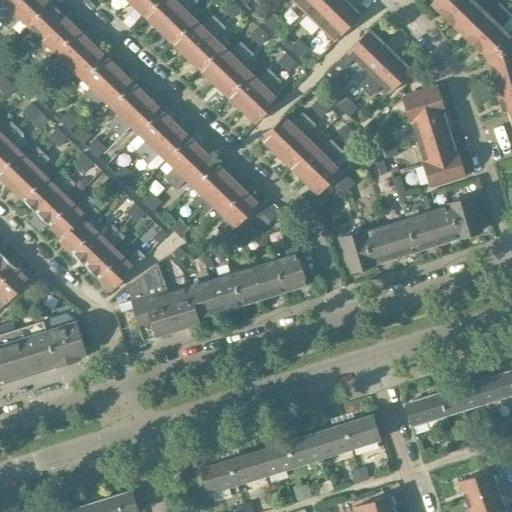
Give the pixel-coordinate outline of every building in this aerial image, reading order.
[(26,0),(0,0),(7,7),(0,14),(0,21),(3,24),(26,0)] [(46,0),(26,0),(3,24),(9,30),(20,19),(26,25),(49,2),(46,0)] [(132,0),(130,3),(144,16),(159,0),(132,0)] [(173,0),(159,0),(144,16),(158,30),(187,0),(174,0),(173,0)] [(196,0),(187,0),(158,30),(172,43),(194,20),(186,13),(197,1),(196,0)] [(229,0),(221,9),(227,14),(236,5),(230,0),(229,0)] [(294,0),(293,2),(307,15),(321,0),(294,0)] [(345,0),(321,0),(307,15),(321,28),(347,2),(345,0)] [(434,0),(430,4),(445,18),(462,0),(434,0)] [(462,0),(445,18),(459,31),(481,8),(473,1),(473,0),(462,0)] [(49,2),(26,25),(35,34),(29,40),(35,46),(64,17),(49,2)] [(347,2),(321,28),(334,42),(361,15),(347,2)] [(481,8),(459,31),(472,44),(505,10),(499,4),(488,15),(481,8)] [(236,5),(227,14),(232,19),(240,10),(236,5)] [(505,10),(472,44),(486,58),(511,42),(511,37),(501,27),(511,16),(505,10)] [(263,22),(268,27),(276,19),(271,14),(263,22)] [(194,20),(172,43),(186,57),(219,22),(212,16),(201,27),(194,20)] [(35,46),(30,51),(36,57),(47,46),(55,53),(78,30),(64,17),(35,46)] [(276,19),(268,27),(273,32),(282,24),(276,19)] [(219,22),(186,57),(200,70),(222,48),(214,39),(225,28),(219,22)] [(258,27),(249,35),(255,41),(263,32),(258,27)] [(353,59),(361,66),(383,43),(369,29),(336,63),(343,70),(353,59)] [(78,30),(55,53),(62,60),(51,72),(58,78),(92,44),(78,30)] [(263,32),(255,41),(260,46),(268,37),(263,32)] [(290,49),(296,54),(304,46),(298,40),(290,49)] [(222,48),(200,70),(213,83),(247,49),(240,42),(229,54),(222,48)] [(511,42),(486,58),(492,76),(511,70),(511,42)] [(397,57),(383,43),(361,66),(368,73),(357,84),(364,91),(397,57)] [(92,44),(58,78),(64,84),(75,72),(83,80),(105,57),(92,44)] [(304,46),(296,54),(300,59),(309,50),(304,46)] [(247,49),(213,83),(227,97),(250,74),(242,66),(253,55),(247,49)] [(285,54),(277,62),(282,68),(291,59),(285,54)] [(105,57),(83,80),(90,87),(79,98),(86,105),(119,70),(105,57)] [(411,70),(397,57),(364,91),(370,97),(381,86),(389,93),(411,70)] [(291,59),(282,68),(287,73),(296,64),(291,59)] [(10,74),(16,79),(24,70),(19,65),(10,74)] [(250,74),(227,97),(241,110),(275,76),(268,69),(257,81),(250,74)] [(119,70),(86,105),(92,111),(103,99),(110,107),(133,84),(119,70)] [(511,70),(492,76),(497,95),(511,90),(511,70)] [(275,76),(241,110),(255,124),(277,101),(269,93),(280,81),(275,76)] [(315,85),(320,90),(328,81),(323,76),(315,85)] [(0,83),(0,90),(2,93),(10,84),(5,78),(0,83)] [(10,84),(2,93),(7,97),(15,89),(10,84)] [(133,84),(110,107),(117,114),(106,125),(113,132),(147,97),(133,84)] [(32,94),(37,100),(46,91),(40,85),(32,94)] [(409,121),(442,111),(443,110),(436,88),(402,98),(409,121)] [(511,90),(497,95),(503,114),(507,112),(511,110),(511,90)] [(46,91),(37,100),(42,104),(51,96),(46,91)] [(147,97),(113,132),(119,137),(130,126),(139,134),(161,111),(147,97)] [(319,98),(310,107),(316,112),(324,104),(319,98)] [(337,107),(343,112),(352,104),(346,98),(337,107)] [(22,112),(28,117),(36,109),(31,104),(22,112)] [(324,104),(316,112),(321,117),(329,108),(324,104)] [(352,104),(343,112),(348,117),(357,108),(352,104)] [(36,109),(28,117),(33,122),(41,114),(36,109)] [(161,111),(139,134),(145,140),(134,152),(141,158),(174,124),(161,111)] [(442,111),(409,121),(416,142),(449,132),(442,111)] [(59,121),(65,126),(73,118),(68,112),(59,121)] [(261,140),(276,154),(309,119),(302,113),(291,124),(284,117),(261,140)] [(73,118),(65,126),(70,131),(78,122),(73,118)] [(309,119),(276,154),(290,167),(312,144),(304,137),(315,125),(309,119)] [(375,126),(370,121),(361,130),(367,135),(375,126)] [(0,145),(17,128),(11,122),(0,132),(0,145)] [(174,124),(141,158),(147,164),(158,152),(166,159),(187,136),(174,124)] [(346,125),(338,134),(343,139),(352,130),(346,125)] [(17,128),(0,145),(0,171),(19,152),(12,145),(23,134),(17,128)] [(48,137),(54,143),(62,134),(57,129),(48,137)] [(352,130),(343,139),(349,144),(357,135),(352,130)] [(87,131),(78,139),(83,144),(92,136),(87,131)] [(449,132),(416,142),(423,163),(456,153),(449,132)] [(62,134),(54,143),(59,148),(67,139),(62,134)] [(187,136),(166,159),(173,166),(163,178),(169,184),(203,150),(188,135),(187,136)] [(87,148),(92,153),(101,144),(95,139),(87,148)] [(312,144),(290,167),(303,180),(336,146),(330,140),(319,151),(312,144)] [(393,141),(381,145),(384,152),(395,148),(393,141)] [(101,144),(92,153),(97,158),(106,149),(101,144)] [(336,146),(303,180),(317,194),(340,171),(332,163),(343,152),(336,146)] [(19,152),(0,171),(0,178),(10,188),(43,153),(37,147),(25,158),(19,152)] [(395,148),(384,152),(386,159),(398,155),(395,148)] [(203,150),(169,184),(175,190),(187,178),(195,186),(217,163),(203,150)] [(456,152),(456,153),(423,163),(430,186),(463,175),(456,152)] [(43,153),(10,188),(23,200),(45,177),(38,171),(49,159),(43,153)] [(74,162),(79,168),(88,159),(82,154),(74,162)] [(88,159),(79,168),(84,172),(93,164),(88,159)] [(387,173),(383,161),(376,163),(379,175),(387,173)] [(217,163),(195,186),(201,193),(190,204),(198,211),(231,177),(217,163)] [(114,174),(120,180),(129,171),(123,166),(114,174)] [(129,171),(120,180),(125,185),(133,176),(129,171)] [(45,177),(23,200),(36,213),(69,178),(62,172),(51,183),(45,177)] [(346,175),(341,180),(349,189),(354,184),(346,175)] [(245,190),(231,177),(198,211),(203,217),(214,205),(222,213),(245,190)] [(407,200),(399,177),(392,179),(400,202),(407,200)] [(69,178),(36,213),(49,225),(71,202),(64,196),(75,184),(69,178)] [(100,187),(106,193),(114,184),(108,179),(100,187)] [(349,189),(341,180),(335,186),(344,194),(349,189)] [(114,184),(106,193),(110,197),(119,189),(114,184)] [(258,203),(245,190),(222,213),(229,220),(218,231),(225,238),(258,203)] [(142,201),(148,206),(156,198),(151,193),(142,201)] [(478,196),(471,198),(474,209),(482,207),(478,196)] [(71,202),(49,225),(61,237),(61,238),(92,206),(95,203),(88,197),(77,208),(71,202)] [(470,197),(448,204),(448,205),(458,237),(458,238),(481,231),(474,209),(471,198),(470,197)] [(156,198),(148,206),(153,212),(161,203),(156,198)] [(268,203),(259,212),(270,222),(279,213),(268,203)] [(126,212),(131,218),(140,209),(134,204),(126,212)] [(448,205),(427,211),(438,243),(458,237),(448,205)] [(61,238),(61,237),(58,240),(71,253),(94,230),(87,223),(98,212),(92,206),(61,238)] [(140,209),(131,218),(136,223),(145,214),(140,209)] [(427,211),(405,218),(415,251),(438,243),(427,211)] [(405,218),(385,225),(395,257),(415,251),(405,218)] [(170,228),(176,234),(184,225),(179,220),(170,228)] [(248,224),(240,232),(245,237),(254,229),(248,224)] [(94,230),(71,253),(84,266),(118,231),(111,225),(100,236),(94,230)] [(184,225),(176,234),(180,238),(189,229),(184,225)] [(385,225),(362,232),(373,264),(395,257),(385,225)] [(161,229),(152,238),(158,243),(166,235),(161,229)] [(118,231),(84,266),(98,279),(120,255),(113,249),(124,237),(118,231)] [(373,265),(373,264),(362,232),(362,231),(339,238),(350,272),(373,265)] [(240,232),(231,241),(237,246),(245,237),(240,232)] [(178,247),(173,253),(181,261),(187,256),(178,247)] [(120,255),(98,279),(111,291),(144,257),(137,250),(126,261),(120,255)] [(286,256),(274,259),(284,292),(306,285),(295,250),(285,253),(286,256)] [(181,261),(173,253),(168,257),(177,266),(181,261)] [(0,282),(15,267),(2,255),(0,256),(0,282)] [(209,255),(202,257),(206,269),(213,266),(209,255)] [(274,259),(254,266),(265,298),(284,292),(274,259)] [(170,332),(178,330),(166,293),(157,264),(126,287),(131,301),(130,301),(143,341),(158,336),(162,338),(168,336),(170,332)] [(254,266),(231,273),(241,305),(265,298),(254,266)] [(0,308),(28,280),(15,267),(0,282),(0,308)] [(231,273),(210,280),(220,312),(241,305),(231,273)] [(210,280),(189,286),(199,318),(220,312),(210,280)] [(189,286),(166,293),(178,330),(185,327),(188,329),(194,327),(196,324),(200,323),(198,319),(199,318),(189,286)] [(57,367),(46,331),(43,321),(40,314),(21,320),(24,327),(21,328),(34,370),(41,368),(45,370),(56,367),(56,368),(57,367)] [(13,322),(0,326),(0,334),(16,330),(13,322)] [(76,322),(46,331),(57,367),(78,361),(77,357),(86,354),(85,349),(91,347),(84,324),(77,326),(76,322)] [(16,330),(0,334),(0,335),(13,377),(34,370),(21,328),(16,330)] [(0,380),(13,377),(0,335),(0,380)] [(511,386),(508,373),(473,383),(479,404),(511,394),(511,386)] [(473,383),(438,394),(444,415),(479,404),(473,383)] [(411,426),(444,415),(438,394),(404,405),(411,426)] [(372,415),(343,424),(350,449),(380,440),(372,415)] [(343,424),(314,433),(322,458),(350,449),(343,424)] [(314,433),(286,442),(293,467),(322,458),(314,433)] [(460,437),(452,439),(456,451),(464,449),(460,437)] [(446,441),(450,453),(456,451),(452,439),(446,441)] [(286,442),(257,451),(265,475),(293,467),(286,442)] [(257,451),(228,460),(236,484),(265,475),(257,451)] [(207,494),(236,484),(228,460),(199,469),(207,494)] [(364,467),(356,470),(360,481),(368,479),(364,467)] [(350,472),(354,483),(360,481),(356,470),(350,472)] [(458,481),(465,500),(498,488),(491,470),(458,481)] [(307,485),(300,487),(303,499),(311,497),(307,485)] [(293,489),(297,501),(303,499),(300,487),(293,489)] [(498,488),(465,500),(469,511),(494,511),(505,508),(498,488)] [(131,491),(95,502),(97,511),(137,511),(138,511),(131,491)] [(356,507),(357,511),(394,511),(389,495),(356,507)] [(97,511),(95,502),(63,511),(97,511)] [(252,511),(250,503),(243,505),(244,511),(252,511)]
